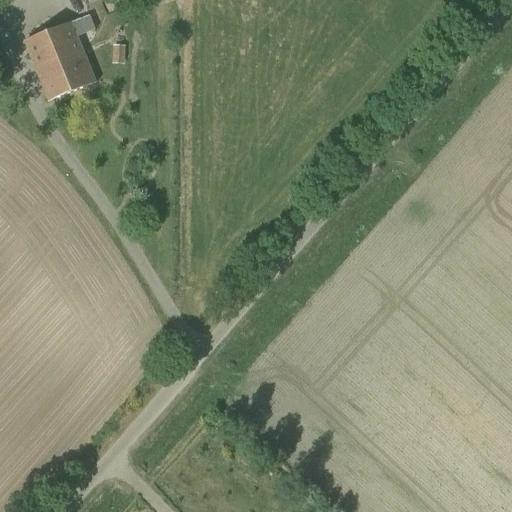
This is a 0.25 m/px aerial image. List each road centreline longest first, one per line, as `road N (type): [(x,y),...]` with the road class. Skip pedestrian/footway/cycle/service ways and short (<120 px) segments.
road 1 (unclassified): [(70,511),(511,6)]
road 2 (unknown): [(201,362),(49,120),(9,11)]
